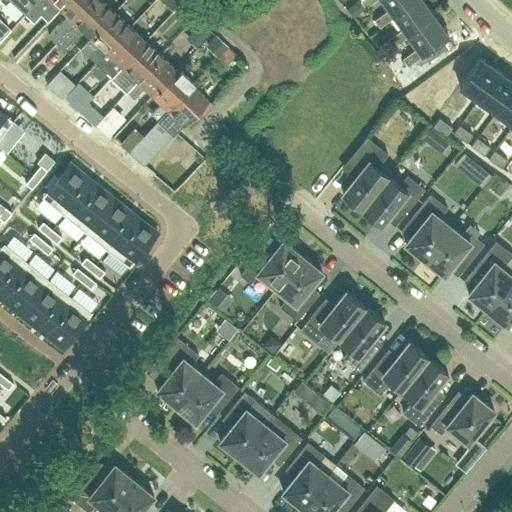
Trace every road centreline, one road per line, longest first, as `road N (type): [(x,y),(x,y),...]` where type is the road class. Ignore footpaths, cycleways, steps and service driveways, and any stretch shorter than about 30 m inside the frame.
road 1 (residential): [(0,454),(183,224),(0,74)]
road 2 (residential): [(511,383),(295,207)]
